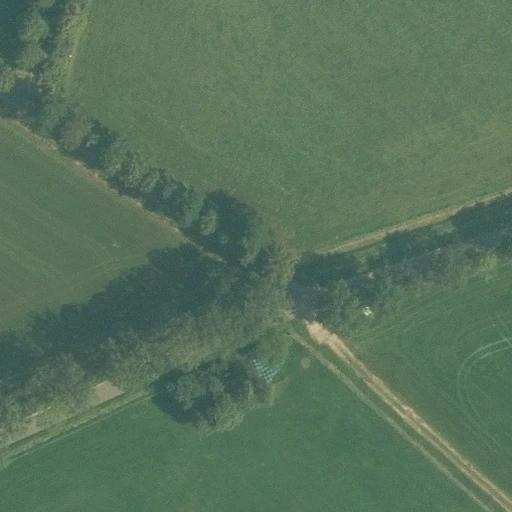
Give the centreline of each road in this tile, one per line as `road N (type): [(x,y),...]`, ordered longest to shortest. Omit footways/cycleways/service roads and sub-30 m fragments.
road 1 (unclassified): [(310,304),(29,109),(57,0)]
road 2 (tertiary): [(0,439),(310,304)]
road 3 (tertiary): [(310,304),(511,232)]
